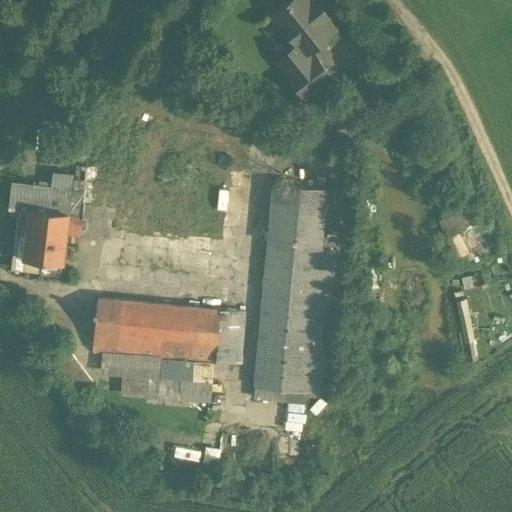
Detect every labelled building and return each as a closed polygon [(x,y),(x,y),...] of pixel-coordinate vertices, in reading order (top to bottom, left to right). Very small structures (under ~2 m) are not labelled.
[(310,0),(291,0),(271,14),(298,48),(291,53),(299,66),(286,74),(305,97),(332,76),(310,47),(335,29),(310,0)] [(177,38),(164,66),(185,75),(190,64),(195,66),(203,50),(177,38)] [(111,228),(123,229),(163,234),(160,262),(219,269),(228,193),(239,194),(246,135),(200,130),(203,108),(92,96),(87,143),(117,146),(115,172),(89,169),(86,198),(114,201),(111,228)] [(276,162),(258,385),(334,391),(353,168),(276,162)] [(19,208),(12,266),(60,273),(65,231),(79,233),(82,212),(75,208),(78,190),(70,174),(53,173),(53,184),(12,182),(9,207),(19,208)] [(225,294),(97,282),(93,327),(132,375),(216,384),(225,294)] [(67,346),(53,358),(82,391),(96,379),(67,346)] [(207,462),(222,458),(218,443),(203,447),(207,462)]
